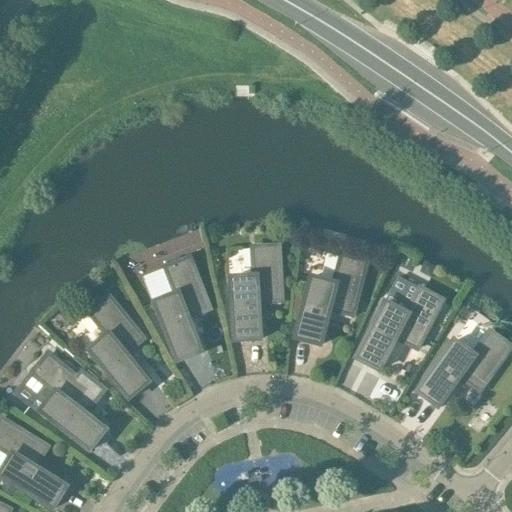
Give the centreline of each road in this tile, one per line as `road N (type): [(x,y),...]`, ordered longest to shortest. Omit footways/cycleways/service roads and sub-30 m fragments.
road 1 (residential): [(107,511),(173,423),(225,394),(274,386),(350,409),(471,497)]
road 2 (tertiary): [(511,154),(281,0)]
